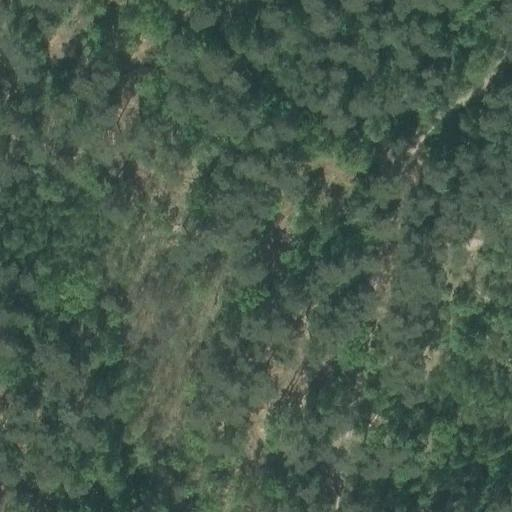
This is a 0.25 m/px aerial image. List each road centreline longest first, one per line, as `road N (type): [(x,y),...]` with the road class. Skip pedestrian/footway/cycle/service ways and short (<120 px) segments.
road 1 (track): [(329,511),(400,161),(411,135),(511,49)]
road 2 (track): [(175,0),(400,161)]
